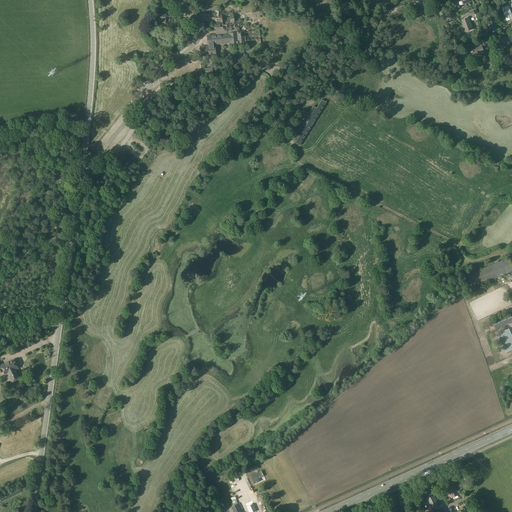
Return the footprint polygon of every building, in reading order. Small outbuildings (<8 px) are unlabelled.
[(511,19),(511,14),(508,6),(502,8),(507,21),(511,19)] [(246,26),(260,25),(260,19),(254,20),(254,19),(247,20),(246,12),(242,12),(221,14),(221,12),(216,11),(216,15),(199,14),(199,21),(222,22),(222,23),(217,24),(217,25),(211,26),(211,28),(215,27),(216,33),(231,32),(231,33),(236,33),(235,32),(242,31),(242,29),(246,29),(246,26)] [(492,24),(489,14),(484,15),(487,26),(492,24)] [(466,31),(472,29),(469,18),(462,20),(466,31)] [(216,33),(216,34),(212,35),(212,36),(208,36),(209,47),(201,47),(202,56),(206,55),(211,54),(211,55),(215,54),(214,46),(210,46),(210,45),(231,43),(231,44),(236,43),(236,46),(242,46),(242,43),(262,41),(260,25),(246,26),(246,29),(242,29),(242,31),(235,32),(236,33),(231,33),(231,32),(216,33)] [(496,39),(499,47),(510,43),(508,35),(496,39)] [(474,46),(474,47),(471,48),(473,56),(484,52),(481,43),(474,46)] [(326,102),(322,100),(316,108),(313,106),(307,115),(311,117),(295,143),(299,145),(326,102)] [(511,264),(509,258),(468,275),(473,288),(511,271),(511,264)] [(491,320),(496,330),(511,322),(511,315),(510,311),(491,320)] [(505,353),(511,349),(511,327),(497,334),(505,353)] [(18,369),(15,360),(1,366),(4,375),(7,374),(11,383),(20,379),(16,370),(18,369)] [(277,462),(269,465),(274,476),(282,473),(277,462)] [(293,466),(286,469),(290,478),(297,475),(293,466)] [(262,472),(251,477),(254,486),(260,483),(260,482),(259,480),(264,478),(264,477),(262,472)] [(453,497),(459,495),(454,486),(449,488),(453,497)] [(254,489),(237,496),(240,505),(257,498),(254,489)] [(434,495),(428,498),(421,501),(424,505),(428,503),(430,507),(438,504),(434,495)]
